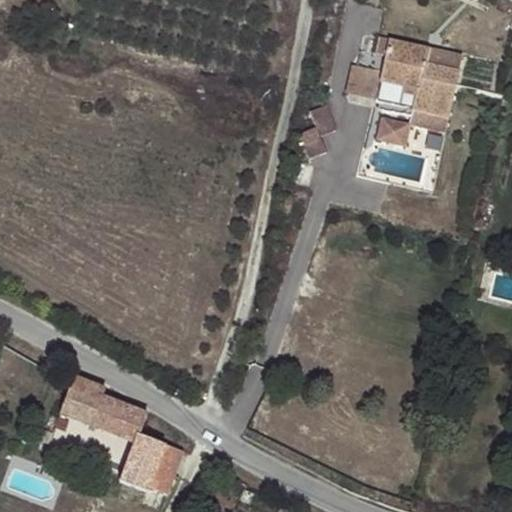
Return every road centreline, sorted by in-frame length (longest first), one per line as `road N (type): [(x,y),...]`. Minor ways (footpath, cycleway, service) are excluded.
road 1 (tertiary): [(0,316),(178,400),(342,500),(398,511)]
road 2 (unknown): [(201,414),(308,0)]
road 3 (unknown): [(244,441),(357,120)]
